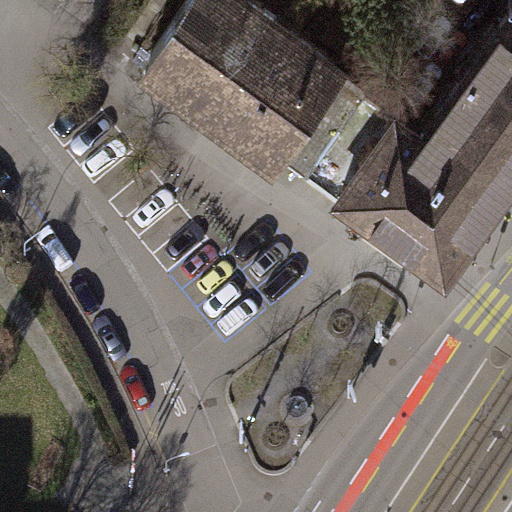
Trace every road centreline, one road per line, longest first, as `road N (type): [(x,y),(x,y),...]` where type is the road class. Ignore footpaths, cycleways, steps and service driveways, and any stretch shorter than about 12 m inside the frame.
road 1 (residential): [(216,511),(144,347),(85,248),(0,135)]
road 2 (primary): [(511,289),(433,375),(337,511)]
